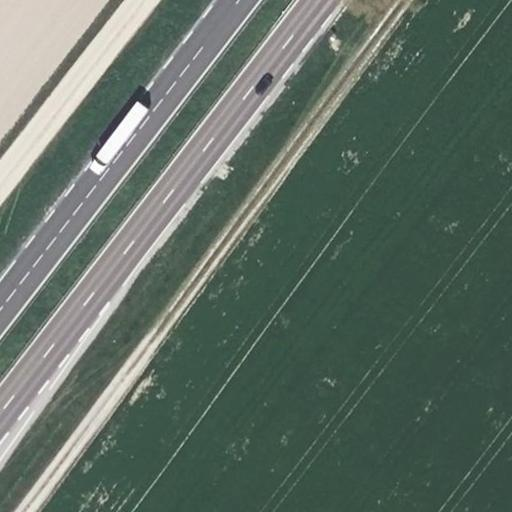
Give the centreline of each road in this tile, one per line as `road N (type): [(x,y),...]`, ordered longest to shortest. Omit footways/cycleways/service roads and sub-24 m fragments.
road 1 (track): [(401,0),(23,511)]
road 2 (trunk): [(0,411),(318,0)]
road 3 (trunk): [(240,0),(0,311)]
road 4 (unclassified): [(0,178),(137,0)]
